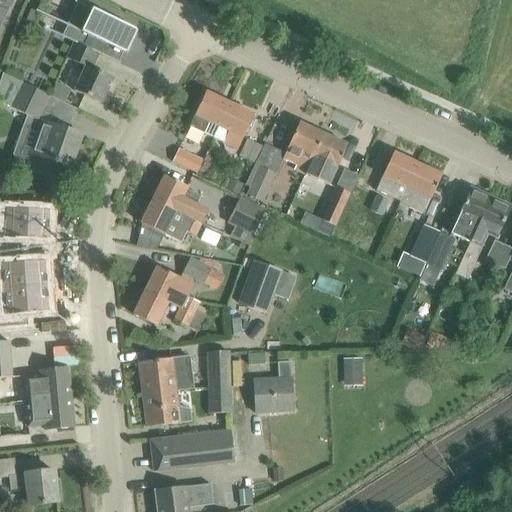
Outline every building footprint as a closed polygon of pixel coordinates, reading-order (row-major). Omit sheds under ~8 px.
[(0,0),(0,21),(1,23),(3,19),(8,7),(9,8),(12,0),(0,0)] [(135,29),(71,0),(68,0),(76,4),(62,36),(74,41),(99,53),(98,54),(119,64),(135,29)] [(44,14),(47,7),(39,3),(36,11),(44,14)] [(32,23),(37,13),(30,10),(25,21),(32,23)] [(98,54),(99,53),(74,41),(66,59),(85,67),(74,91),(101,104),(112,79),(91,69),(98,54)] [(49,96),(21,83),(10,108),(26,116),(23,125),(39,131),(30,154),(41,158),(36,173),(55,180),(61,165),(69,168),(80,136),(37,121),(49,96)] [(50,97),(63,102),(69,91),(56,85),(50,97)] [(209,123),(219,127),(229,104),(205,93),(189,127),(204,134),(209,123)] [(253,115),(229,104),(219,127),(213,138),(237,150),(253,115)] [(304,175),(312,158),(323,135),(299,123),(283,158),(296,164),(293,170),(304,175)] [(312,158),(304,175),(328,185),(347,146),(323,135),(312,158)] [(239,156),(254,164),(262,148),(247,140),(239,156)] [(172,162),(197,173),(203,161),(178,149),(172,162)] [(376,190),(400,202),(417,165),(393,154),(376,190)] [(417,165),(400,202),(399,204),(423,216),(441,176),(417,165)] [(247,194),(263,202),(275,174),(259,167),(247,194)] [(152,200),(188,218),(200,224),(207,211),(182,198),(187,188),(164,176),(152,200)] [(243,185),(231,179),(226,190),(238,196),(243,185)] [(321,221),(316,232),(331,239),(336,227),(350,195),(335,188),(321,221)] [(450,235),(469,244),(490,198),(471,189),(450,235)] [(370,210),(381,215),(388,200),(377,195),(370,210)] [(228,224),(254,236),(266,210),(239,198),(228,224)] [(490,198),(469,244),(455,275),(466,280),(487,233),(496,237),(510,207),(490,198)] [(152,200),(140,224),(163,235),(181,244),(186,233),(182,230),(188,218),(152,200)] [(35,235),(58,235),(57,210),(17,210),(17,211),(0,211),(0,223),(3,223),(3,247),(35,247),(35,235)] [(200,224),(188,218),(182,230),(186,233),(194,236),(200,224)] [(425,264),(440,234),(424,226),(409,256),(413,258),(425,264)] [(440,234),(425,264),(440,270),(454,240),(440,234)] [(485,261),(494,265),(504,245),(495,241),(485,261)] [(511,248),(504,245),(494,265),(503,270),(511,250),(511,248)] [(0,285),(50,284),(49,261),(26,261),(26,248),(0,247),(0,285)] [(418,280),(425,264),(413,258),(409,256),(403,253),(396,269),(418,280)] [(182,273),(214,288),(219,276),(210,272),(212,268),(190,258),(182,273)] [(236,304),(265,314),(281,272),(251,261),(236,304)] [(168,301),(181,308),(180,309),(193,315),(198,305),(199,302),(187,297),(193,285),(157,267),(145,291),(167,304),(168,301)] [(50,307),(50,284),(0,285),(0,321),(28,320),(27,308),(50,307)] [(156,326),(167,304),(145,291),(133,315),(156,326)] [(193,315),(180,309),(174,321),(187,327),(187,326),(198,331),(208,310),(198,305),(193,315)] [(174,344),(180,336),(160,327),(155,339),(174,344)] [(424,340),(425,338),(407,329),(400,345),(415,353),(418,353),(424,340)] [(442,351),(447,337),(431,331),(425,348),(432,350),(433,347),(442,351)] [(9,342),(0,342),(0,378),(7,378),(11,377),(9,342)] [(247,355),(248,365),(266,364),(265,354),(247,355)] [(139,363),(143,395),(177,392),(177,391),(195,388),(189,356),(184,357),(139,363)] [(343,379),(362,379),(362,359),(342,359),(343,379)] [(278,363),(279,379),(253,381),(255,413),(293,411),(291,378),(290,362),(278,363)] [(11,377),(7,378),(9,404),(13,403),(25,402),(71,398),(68,369),(39,371),(40,375),(11,377)] [(229,389),(229,388),(228,369),(208,369),(209,389),(229,389)] [(229,389),(209,389),(210,416),(230,415),(229,389)] [(177,392),(143,395),(146,428),(192,423),(190,410),(180,409),(177,392)] [(71,398),(25,402),(27,426),(44,425),(45,430),(74,427),(71,398)] [(234,463),(230,432),(150,441),(154,472),(234,463)] [(25,474),(16,475),(8,476),(10,490),(26,488),(28,506),(57,503),(53,470),(25,474)] [(154,491),(156,511),(188,511),(188,508),(211,505),(209,485),(154,491)] [(223,486),(226,511),(240,511),(237,485),(223,486)]
